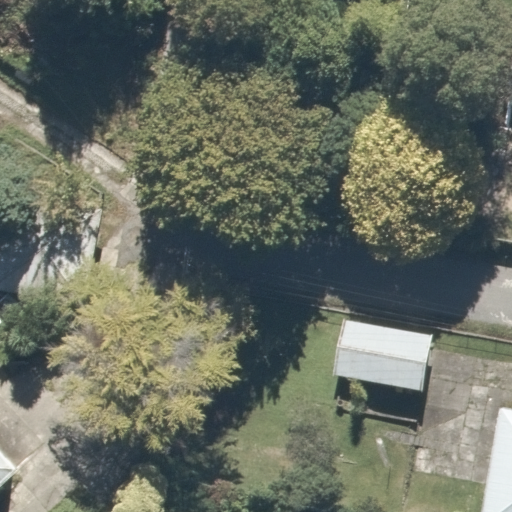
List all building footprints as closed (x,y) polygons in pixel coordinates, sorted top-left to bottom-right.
[(450,0),(380,0),(449,10),(450,0)] [(91,222),(0,216),(0,301),(86,307),(91,222)] [(428,341),(339,324),(329,376),(418,393),(428,341)] [(511,511),(511,404),(501,403),(484,511),(511,511)] [(0,480),(14,467),(0,448),(0,480)]
